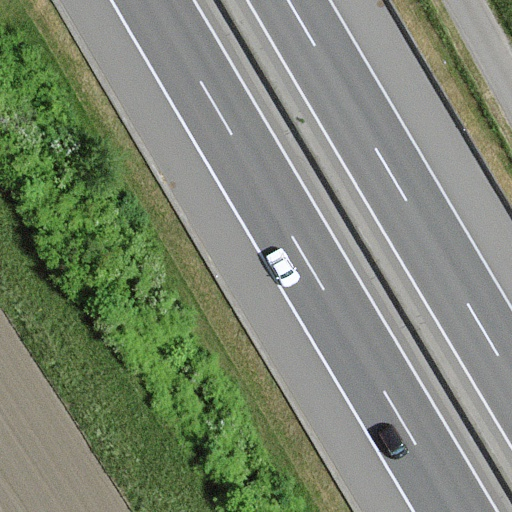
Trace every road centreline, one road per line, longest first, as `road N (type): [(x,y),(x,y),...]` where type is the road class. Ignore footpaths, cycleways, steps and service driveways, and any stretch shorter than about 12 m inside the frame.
road 1 (motorway): [(154,0),(456,511)]
road 2 (motorway): [(511,373),(291,0)]
